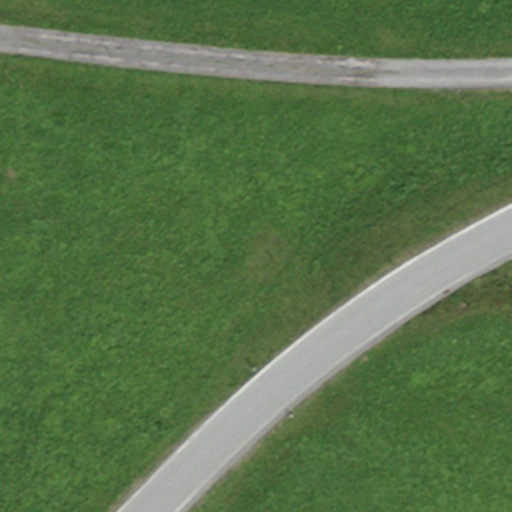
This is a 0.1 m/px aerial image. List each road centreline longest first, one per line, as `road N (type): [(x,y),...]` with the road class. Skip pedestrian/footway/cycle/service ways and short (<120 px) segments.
road 1 (track): [(511,81),(390,85),(0,44)]
road 2 (residential): [(160,511),(245,426),(392,304),(511,236)]
